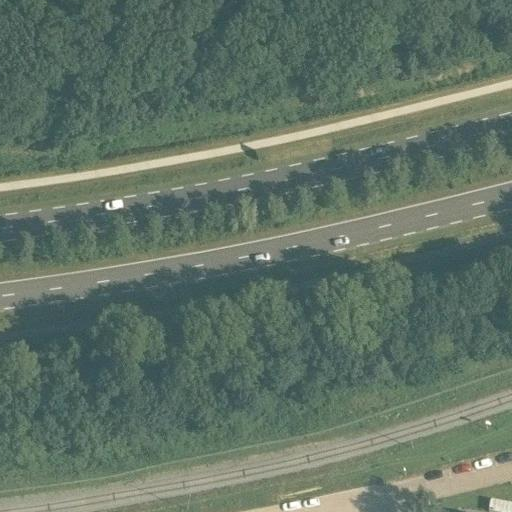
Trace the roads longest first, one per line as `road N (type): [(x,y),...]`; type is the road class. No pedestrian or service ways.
road 1 (primary): [(511,126),(161,206),(0,231)]
road 2 (primary): [(0,295),(188,267),(511,194)]
